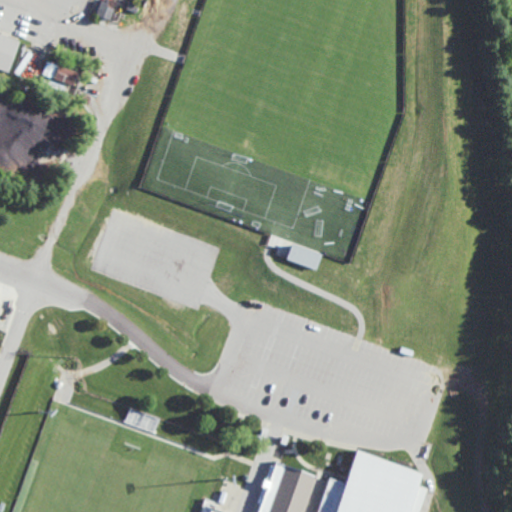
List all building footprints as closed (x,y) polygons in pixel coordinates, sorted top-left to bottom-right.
[(107,19),(93,14),(98,0),(111,0),(114,1),(107,19)] [(138,0),(135,7),(138,8),(136,12),(124,8),(127,1),(131,2),(132,0),(138,0)] [(5,71),(0,69),(0,34),(16,40),(5,71)] [(71,86),(51,78),(56,65),(76,72),(71,86)] [(283,259),(313,270),(319,254),(289,244),(283,259)] [(327,478),(315,511),(406,511),(420,473),(354,449),(342,483),(327,478)] [(302,511),(254,511),(258,504),(255,503),(261,488),(258,487),(261,478),(264,479),(269,464),(272,465),(274,461),(315,477),(302,511)] [(197,511),(202,498),(217,503),(216,506),(206,503),(205,506),(221,511),(197,511)]
